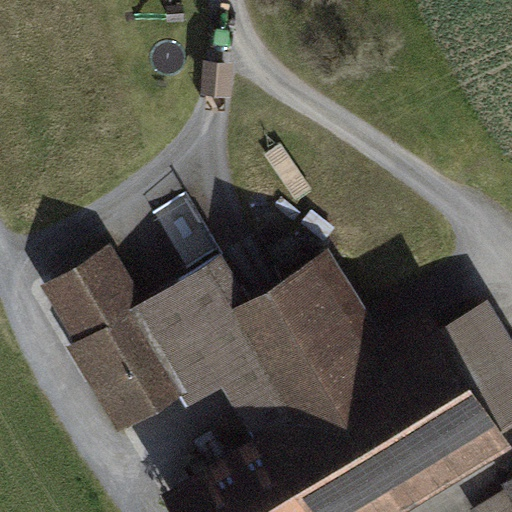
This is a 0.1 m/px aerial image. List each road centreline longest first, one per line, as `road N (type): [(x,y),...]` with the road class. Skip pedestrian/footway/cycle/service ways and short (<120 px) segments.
road 1 (track): [(1,267),(147,182),(192,130),(212,94),(220,0)]
road 2 (track): [(217,30),(288,92),(480,213),(511,244)]
road 3 (track): [(0,263),(127,511)]
